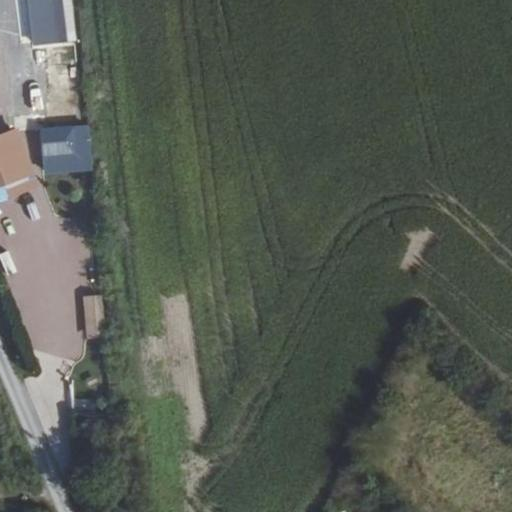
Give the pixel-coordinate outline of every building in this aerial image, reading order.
[(2,0),(3,18),(30,16),(29,0),(2,0)] [(11,56),(41,52),(39,40),(9,44),(11,56)] [(17,111),(17,128),(43,127),(42,109),(17,111)] [(91,125),(42,126),(43,173),(92,172),(91,125)] [(0,197),(34,186),(14,132),(0,136),(0,197)]
